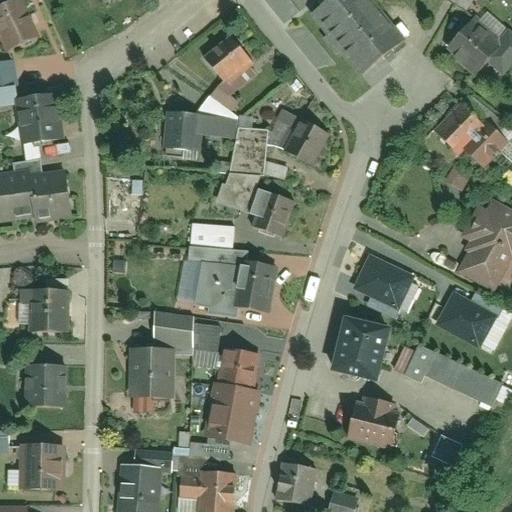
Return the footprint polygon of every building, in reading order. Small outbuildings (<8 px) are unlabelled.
[(0,0),(0,42),(30,26),(16,0),(0,0)] [(404,43),(369,0),(331,0),(313,15),(362,76),(404,43)] [(479,0),(470,13),(456,3),(429,42),(473,73),(485,55),(500,66),(511,47),(511,22),(479,0)] [(217,88),(249,62),(243,55),(249,50),(229,26),(198,51),(210,65),(203,71),(217,88)] [(14,135),(55,130),(48,77),(9,82),(4,47),(0,47),(0,91),(8,90),(14,135)] [(445,84),(422,119),(482,159),(506,125),(445,84)] [(142,139),(193,143),(196,97),(145,94),(142,139)] [(311,152),(325,122),(278,99),(264,130),(311,152)] [(259,157),(264,114),(230,110),(225,153),(259,157)] [(99,224),(138,224),(138,153),(99,153),(99,224)] [(18,208),(68,202),(63,163),(21,168),(19,158),(0,159),(0,200),(17,198),(18,208)] [(241,217),(280,229),(292,188),(221,167),(212,197),(244,206),(241,217)] [(460,167),(454,184),(472,190),(478,173),(460,167)] [(448,256),(491,279),(502,259),(511,264),(511,203),(487,190),(482,199),(467,191),(446,229),(458,236),(448,256)] [(192,291),(270,300),(276,250),(238,246),(239,238),(224,237),(227,213),(185,208),(180,248),(217,252),(217,260),(196,258),(192,291)] [(410,277),(365,255),(348,289),(357,294),(393,311),(410,277)] [(21,335),(61,335),(62,292),(21,292),(21,335)] [(493,314),(449,293),(432,327),(476,348),(493,314)] [(121,326),(121,384),(166,384),(167,335),(194,336),(195,298),(148,297),(147,326),(121,326)] [(375,344),(382,318),(329,304),(314,366),(366,380),(371,363),(375,344)] [(199,423),(247,434),(260,377),(247,374),(253,346),(219,338),(199,423)] [(482,405),(493,380),(409,343),(404,356),(375,344),(371,363),(411,381),(413,375),(482,405)] [(19,408),(60,408),(59,364),(19,365),(19,408)] [(399,407),(353,395),(347,417),(342,416),(336,439),(388,451),(399,407)] [(9,474),(54,473),(53,430),(8,431),(9,474)] [(331,453),(277,439),(264,490),(345,511),(374,511),(381,486),(327,471),(331,453)] [(168,506),(229,506),(230,443),(169,442),(168,506)] [(107,506),(154,511),(159,464),(113,458),(107,506)]
